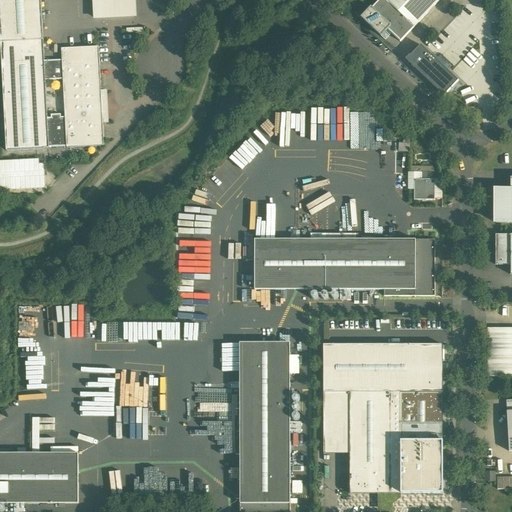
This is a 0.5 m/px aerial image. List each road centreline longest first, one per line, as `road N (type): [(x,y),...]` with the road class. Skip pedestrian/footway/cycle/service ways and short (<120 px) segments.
road 1 (unclassified): [(477,511),(467,155)]
road 2 (unclassified): [(467,155),(445,124),(314,0)]
road 3 (unknown): [(327,502),(462,501)]
